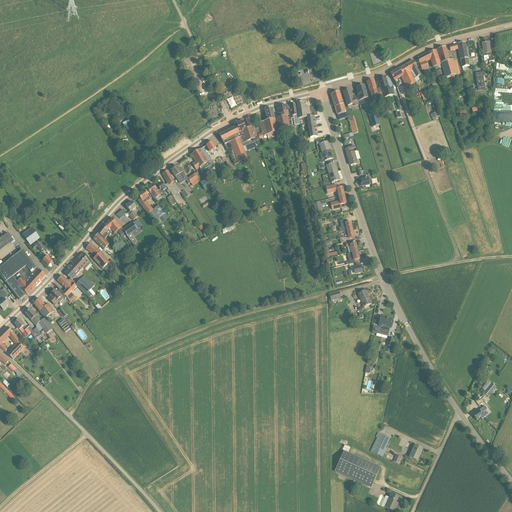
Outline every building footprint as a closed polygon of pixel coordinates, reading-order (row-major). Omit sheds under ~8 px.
[(491,55),(490,47),(490,42),(482,43),(483,55),(484,55),(484,57),(488,56),(489,62),(494,61),(494,55),(491,55)] [(468,59),(466,48),(465,43),(458,44),(458,50),(463,68),(469,66),(468,59)] [(450,61),(447,52),(446,48),(446,47),(437,50),(446,79),(461,74),(457,61),(455,61),(455,60),(450,61)] [(372,64),(385,61),(382,50),(370,53),(372,64)] [(440,65),(437,56),(436,51),(428,53),(417,59),(422,72),(429,69),(426,62),(430,60),(433,67),(435,67),(436,70),(441,69),(440,65)] [(422,75),(416,65),(413,61),(406,65),(414,79),(416,82),(421,80),(419,76),(422,75)] [(416,82),(414,79),(406,65),(390,74),(394,82),(401,78),(406,88),(416,83),(416,82)] [(478,91),(485,92),(483,73),(476,74),(478,91)] [(380,89),(383,98),(394,95),(392,88),(392,89),(392,87),(389,88),(387,82),(385,77),(378,80),(380,89)] [(376,90),(375,86),(373,81),(367,83),(370,91),(372,99),(377,98),(378,101),(383,99),(384,99),(383,98),(380,89),(376,90)] [(364,86),(356,88),(358,93),(357,94),(359,101),(368,99),(364,86)] [(353,99),(352,95),(350,90),(343,92),(347,106),(354,104),(354,106),(359,105),(357,98),(353,99)] [(348,118),(341,97),(339,92),(331,95),(337,115),(338,115),(339,120),(348,118)] [(309,107),(306,108),(305,103),(297,104),(298,116),(299,119),(307,118),(310,138),(318,137),(314,117),(317,116),(316,107),(309,108),(309,107)] [(294,120),(299,119),(298,116),(297,104),(291,105),(292,111),(289,111),(290,119),(294,119),(294,120)] [(277,108),(279,113),(280,118),(276,119),(278,128),(290,125),(289,121),(290,121),(289,116),(287,106),(277,108)] [(496,114),(511,114),(511,106),(497,106),(496,114)] [(218,107),(210,111),(214,119),(222,115),(218,107)] [(272,109),(265,111),(267,121),(260,123),(263,136),(267,135),(274,133),(275,138),(279,137),(278,132),(272,109)] [(375,111),(368,113),(373,128),(379,126),(380,126),(377,116),(375,111)] [(259,141),(252,123),(250,118),(248,119),(246,120),(250,129),(249,129),(255,143),(259,141)] [(243,122),(236,124),(239,131),(243,138),(241,139),(244,147),(255,143),(249,129),(246,130),(243,122)] [(245,151),(246,151),(244,147),(241,139),(243,138),(239,131),(238,132),(236,127),(219,136),(221,140),(228,153),(235,165),(248,160),(245,151)] [(328,142),(322,144),(321,140),(316,141),(317,145),(319,145),(322,153),(330,150),(328,142)] [(216,148),(212,142),(206,146),(210,152),(215,150),(216,149),(216,148)] [(350,166),(358,164),(355,152),(357,152),(356,147),(346,150),(347,149),(348,153),(347,153),(350,166)] [(191,155),(194,159),(195,162),(199,168),(201,168),(203,171),(210,167),(210,166),(213,164),(203,148),(191,155)] [(325,161),(333,159),(330,150),(322,153),(325,161)] [(329,175),(337,172),(335,163),(326,166),(329,175)] [(186,178),(182,172),(181,169),(179,170),(177,167),(171,171),(175,177),(179,183),(183,180),(186,178)] [(168,171),(163,175),(168,184),(165,186),(165,187),(166,187),(167,188),(172,195),(172,196),(177,204),(182,202),(177,194),(181,192),(179,189),(177,186),(168,171)] [(198,172),(188,179),(193,187),(199,183),(197,179),(201,177),(198,172)] [(331,183),(340,180),(337,172),(329,175),(331,183)] [(362,187),(372,185),(370,177),(363,179),(362,179),(363,181),(361,181),(362,187)] [(210,188),(206,180),(200,183),(205,191),(210,188)] [(161,189),(158,191),(153,185),(147,189),(154,200),(160,195),(162,198),(166,196),(162,191),(167,188),(166,187),(165,187),(165,186),(163,183),(158,186),(161,189)] [(342,188),(338,189),(337,185),(326,188),(327,195),(338,192),(339,197),(344,196),(342,188)] [(151,199),(147,195),(144,191),(138,196),(140,199),(137,201),(147,215),(148,214),(155,223),(160,219),(162,217),(162,216),(164,215),(164,216),(165,216),(159,206),(153,210),(147,202),(151,199)] [(173,206),(176,204),(177,204),(172,196),(168,198),(167,198),(172,206),(173,206)] [(332,210),(336,209),(341,208),(341,205),(346,204),(344,196),(339,197),(340,201),(331,204),(332,210)] [(137,208),(135,206),(132,202),(126,207),(130,212),(127,214),(133,221),(138,217),(137,216),(133,211),(137,208)] [(126,214),(122,210),(116,215),(117,216),(117,215),(120,219),(126,214)] [(112,232),(115,234),(117,232),(118,233),(121,236),(125,232),(113,219),(113,218),(104,226),(109,231),(111,233),(112,232)] [(88,224),(84,220),(80,224),(84,228),(85,228),(88,224)] [(124,230),(134,245),(137,242),(134,238),(142,231),(140,228),(142,226),(137,220),(124,230)] [(344,232),(352,230),(351,222),(346,224),(345,220),(340,221),(341,226),(340,226),(340,228),(343,227),(344,232)] [(111,233),(109,231),(104,226),(98,234),(109,245),(104,240),(108,236),(111,233)] [(29,244),(39,237),(33,229),(23,236),(29,244)] [(345,240),(354,238),(352,230),(344,232),(345,237),(339,239),(341,244),(345,243),(345,240)] [(0,251),(14,241),(8,233),(0,238),(0,251)] [(98,234),(94,239),(104,250),(109,245),(98,234)] [(47,248),(41,241),(41,240),(32,247),(34,249),(37,246),(41,252),(47,248)] [(352,253),(358,252),(356,244),(351,245),(351,243),(346,244),(346,247),(350,246),(352,253)] [(101,252),(94,247),(90,244),(86,249),(96,257),(93,259),(102,269),(109,263),(100,253),(101,252)] [(346,265),(350,264),(353,264),(358,263),(357,260),(360,260),(358,252),(352,253),(348,254),(349,262),(346,263),(346,264),(346,265)] [(53,262),(49,259),(44,254),(40,259),(48,267),(53,262)] [(85,259),(86,258),(82,254),(64,274),(72,281),(84,268),(87,272),(93,266),(85,259)] [(42,273),(37,267),(31,273),(17,255),(0,268),(0,275),(19,300),(27,295),(27,296),(28,296),(46,276),(42,273)] [(347,265),(349,276),(363,273),(361,266),(359,267),(358,263),(353,264),(350,264),(346,265),(346,266),(347,265)] [(67,290),(64,293),(68,298),(67,298),(71,303),(76,298),(72,294),(77,288),(73,284),(73,283),(70,280),(68,282),(62,276),(58,281),(67,290)] [(76,286),(89,299),(93,295),(89,291),(94,286),(85,276),(82,279),(82,280),(76,286)] [(53,304),(56,306),(59,302),(60,303),(64,299),(65,300),(67,298),(68,298),(64,293),(63,293),(60,290),(57,293),(55,291),(50,296),(52,298),(49,300),(53,304)] [(364,308),(367,306),(371,304),(366,291),(358,294),(364,308)] [(331,301),(341,299),(339,292),(329,295),(331,301)] [(9,305),(4,300),(1,296),(0,297),(0,306),(3,310),(9,305)] [(55,311),(49,304),(46,306),(39,299),(34,304),(41,311),(40,312),(45,319),(55,311)] [(36,316),(34,313),(31,310),(25,314),(31,321),(38,315),(36,316)] [(39,324),(47,334),(53,330),(45,320),(43,321),(38,315),(31,321),(36,327),(39,324)] [(381,317),(379,325),(379,326),(381,327),(380,328),(373,326),(372,333),(377,334),(377,332),(388,335),(390,329),(393,320),(381,317)] [(25,326),(23,324),(19,320),(14,324),(22,333),(25,331),(29,335),(31,333),(34,331),(30,327),(27,329),(25,327),(25,326)] [(46,334),(47,334),(39,324),(36,327),(37,329),(34,331),(39,337),(41,335),(39,332),(43,330),(46,334)] [(26,347),(11,331),(8,327),(3,332),(8,338),(10,337),(16,345),(7,354),(13,360),(26,347)] [(39,337),(34,331),(31,333),(36,340),(37,339),(38,341),(40,340),(39,337)] [(0,360),(6,365),(9,361),(0,353),(0,360)] [(11,364),(12,364),(8,368),(13,372),(14,371),(20,377),(22,375),(16,369),(11,364)] [(484,392),(491,383),(488,381),(481,390),(484,392)] [(15,398),(1,383),(0,382),(0,387),(12,400),(15,398)] [(491,386),(485,393),(489,396),(496,388),(494,386),(493,388),(491,386)] [(476,421),(483,416),(481,414),(484,411),(482,409),(477,412),(473,415),(476,421)] [(378,438),(371,452),(383,458),(387,450),(386,449),(390,439),(378,434),(376,437),(378,438)] [(422,449),(417,447),(415,446),(409,457),(417,461),(420,456),(419,456),(422,449)] [(380,468),(344,451),(335,472),(371,488),(380,468)] [(400,498),(396,496),(391,494),(389,499),(380,494),(377,502),(378,505),(385,508),(394,511),(397,505),(398,503),(400,498)]
